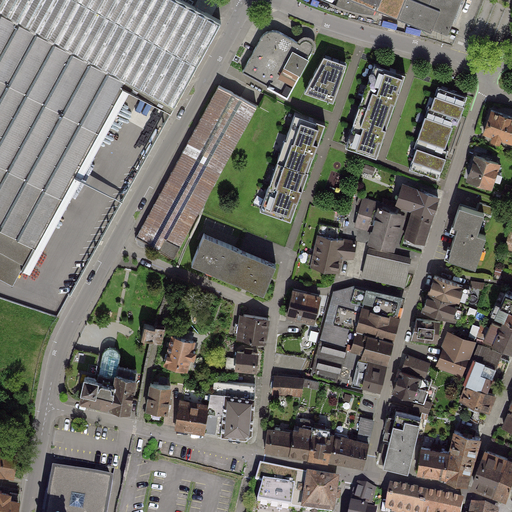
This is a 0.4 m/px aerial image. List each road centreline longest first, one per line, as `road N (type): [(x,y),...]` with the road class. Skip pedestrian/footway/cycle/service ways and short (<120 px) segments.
road 1 (residential): [(369,475),(400,337),(485,81)]
road 2 (residential): [(255,455),(275,311),(114,245)]
road 3 (residential): [(114,245),(253,0)]
road 4 (residential): [(487,69),(271,0)]
road 5 (residential): [(255,455),(47,406)]
road 6 (residential): [(47,406),(67,330),(114,245)]
road 7 (residential): [(505,511),(468,493),(369,475)]
